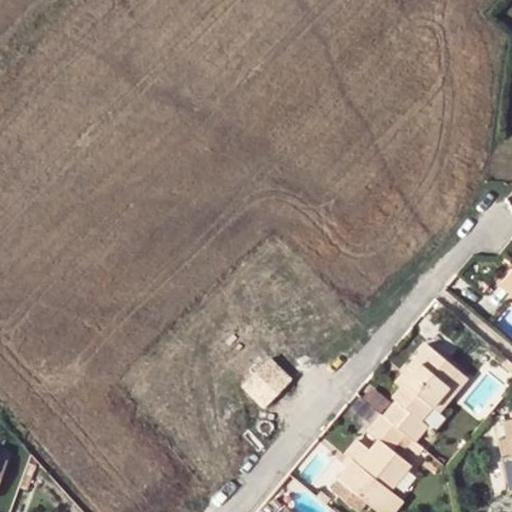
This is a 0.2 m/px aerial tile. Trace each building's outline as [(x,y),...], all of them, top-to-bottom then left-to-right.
[(397,401),(385,416),(415,441),(416,442),(427,427),(429,425),(423,420),(462,372),(428,345),(411,367),(416,372),(402,388),(394,398),(397,401)] [(511,373),(511,362),(508,359),(503,366),(511,373)] [(411,367),(397,384),(402,388),(416,372),(411,367)] [(429,425),(427,427),(435,434),(448,417),(441,411),(468,378),(462,372),(423,420),(429,425)] [(410,446),(415,441),(385,416),(383,414),(369,431),(381,440),(360,466),(355,472),(349,467),(331,490),(358,511),(372,511),(375,508),(380,511),(395,511),(404,502),(391,490),(412,466),(393,450),(399,444),(406,451),(410,446)] [(511,437),(508,438),(501,440),(505,458),(511,457),(511,437)] [(425,449),(416,442),(415,441),(410,446),(421,455),(425,449)] [(0,459),(0,486),(8,463),(0,459)] [(355,472),(360,466),(354,461),(349,467),(355,472)]
